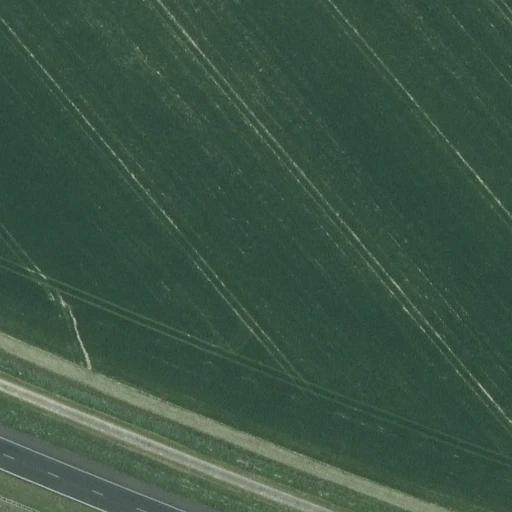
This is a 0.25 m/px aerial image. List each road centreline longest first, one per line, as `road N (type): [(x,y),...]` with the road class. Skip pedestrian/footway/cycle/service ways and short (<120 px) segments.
road 1 (unclassified): [(287,511),(0,394)]
road 2 (motorway): [(144,511),(0,452)]
